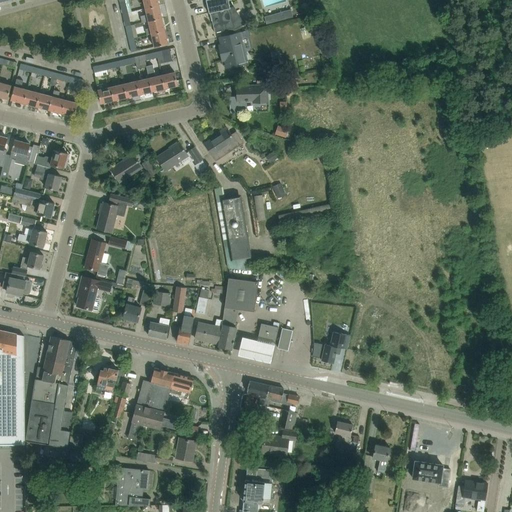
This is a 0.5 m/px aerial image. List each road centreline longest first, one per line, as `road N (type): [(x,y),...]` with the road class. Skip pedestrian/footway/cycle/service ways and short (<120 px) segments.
road 1 (tertiary): [(511,429),(230,365)]
road 2 (residential): [(177,0),(201,99),(191,112),(88,137)]
road 3 (tertiary): [(230,365),(46,321)]
road 4 (residential): [(46,321),(88,137)]
road 5 (tertiary): [(215,511),(230,365)]
